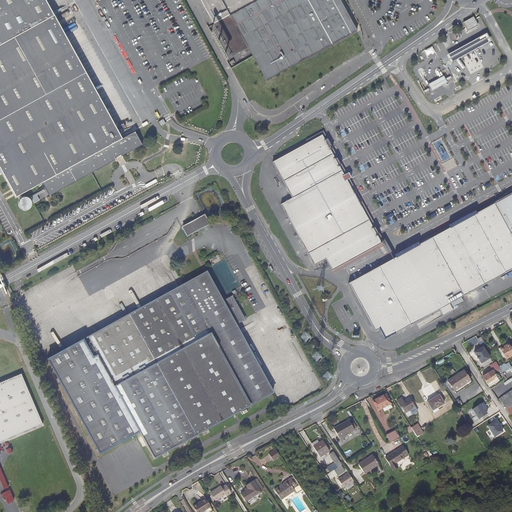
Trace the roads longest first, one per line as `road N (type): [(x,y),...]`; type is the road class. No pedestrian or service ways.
road 1 (tertiary): [(133,511),(312,412)]
road 2 (tertiary): [(276,137),(432,29)]
road 3 (tertiary): [(321,335),(246,201)]
road 4 (unknown): [(176,186),(180,212),(161,245),(86,285)]
road 5 (tertiary): [(511,308),(377,368)]
road 6 (unclassified): [(215,165),(103,228)]
